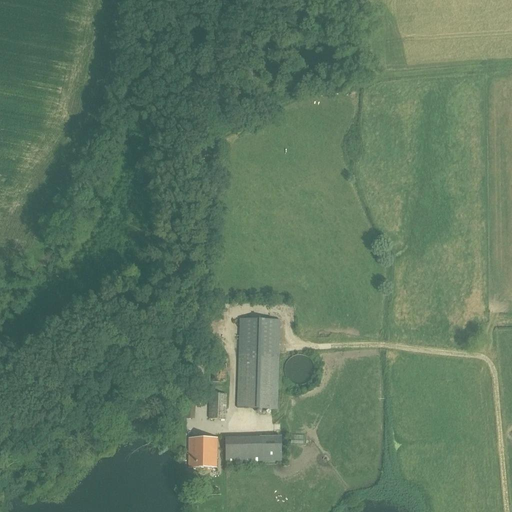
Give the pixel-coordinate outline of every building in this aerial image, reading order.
[(237,408),(277,409),(279,356),(280,321),(240,320),(237,408)] [(285,371),(285,374),(286,376),(288,379),(289,381),(292,384),(295,385),(298,386),(301,386),(304,386),(308,384),(310,383),(312,381),(313,379),(315,377),(315,375),(316,372),(316,371),(316,368),(315,366),(314,364),(313,361),(311,359),(308,357),(307,357),(305,356),(301,355),(297,355),(293,357),(291,358),(288,361),(286,365),(285,367),(285,370),(285,371)] [(180,419),(195,419),(196,393),(182,393),(180,419)] [(209,419),(226,420),(226,395),(210,394),(209,419)] [(290,444),(302,445),(303,436),(291,435),(290,444)] [(225,438),(225,462),(281,461),(281,436),(225,438)] [(189,467),(217,468),(217,438),(189,438),(189,467)]
